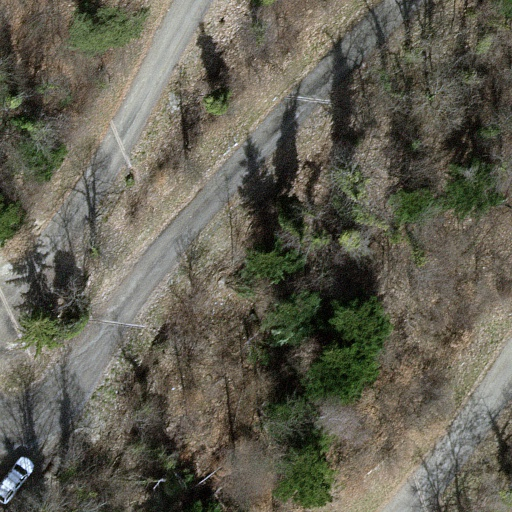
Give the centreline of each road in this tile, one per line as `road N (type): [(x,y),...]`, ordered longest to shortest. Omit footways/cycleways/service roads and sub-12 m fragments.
road 1 (track): [(0,417),(40,407),(171,242),(416,0)]
road 2 (track): [(190,0),(99,175),(0,300)]
road 3 (track): [(511,367),(402,511)]
